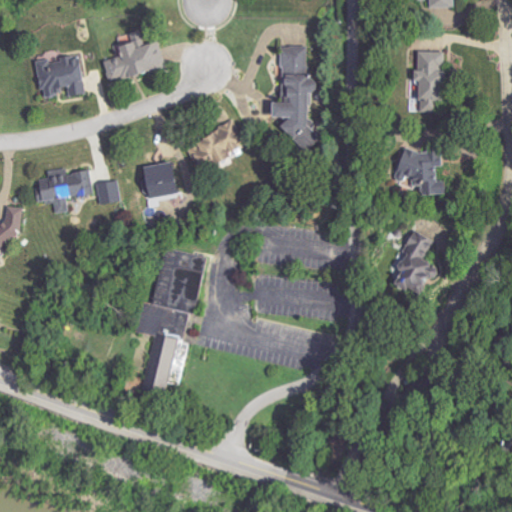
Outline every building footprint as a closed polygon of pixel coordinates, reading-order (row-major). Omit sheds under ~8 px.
[(408,0),(408,1),(421,0),(429,0),(430,9),(454,7),(453,0),(408,0)] [(132,43),(115,46),(117,56),(109,57),(112,79),(165,71),(161,44),(133,48),(132,43)] [(281,46),(280,103),(268,103),(268,119),(279,119),(279,145),(307,145),(307,47),(281,46)] [(413,52),(414,73),(409,73),(410,102),(434,100),(432,78),(445,77),(444,51),(413,52)] [(85,94),(77,56),(36,64),(43,99),(59,95),(58,89),(68,87),(70,98),(85,94)] [(196,144),(212,168),(229,156),(227,152),(247,138),(233,119),(196,144)] [(420,158),(398,150),(389,176),(411,184),(420,158)] [(144,168),(146,180),(142,180),(145,200),(177,194),(172,164),(144,168)] [(91,170),(67,174),(67,169),(48,172),(49,179),(36,181),(39,203),(55,201),(57,214),(70,212),(68,202),(96,198),(91,170)] [(124,202),(120,180),(98,184),(102,206),(124,202)] [(0,253),(20,255),(25,209),(11,208),(10,224),(0,223),(0,253)] [(435,241),(419,231),(388,280),(416,297),(429,275),(434,278),(439,269),(424,260),(435,241)] [(137,390),(161,396),(164,383),(175,386),(185,344),(179,342),(186,313),(190,314),(204,257),(162,246),(148,303),(139,300),(132,332),(151,336),(137,390)]
